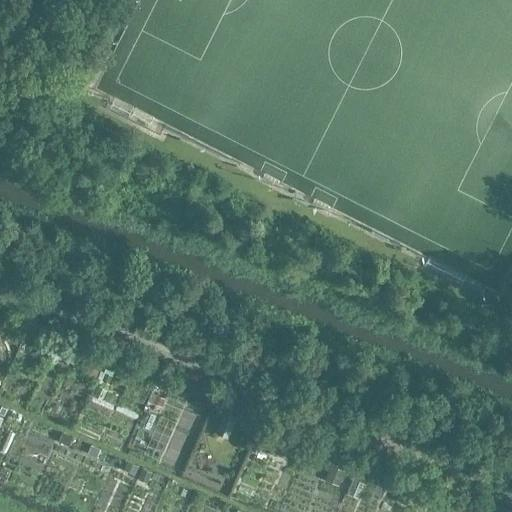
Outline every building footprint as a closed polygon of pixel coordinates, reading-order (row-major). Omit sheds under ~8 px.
[(43,358),(47,349),(37,346),(34,354),(43,358)] [(55,363),(61,351),(53,347),(47,360),(55,363)] [(94,378),(98,369),(86,364),(83,373),(94,378)] [(108,383),(113,373),(105,369),(104,371),(100,369),(94,381),(98,383),(100,380),(108,383)] [(101,400),(106,389),(98,385),(93,396),(101,400)] [(156,394),(150,391),(147,400),(152,403),(152,402),(162,406),(165,398),(156,394)] [(225,410),(216,432),(228,437),(237,416),(225,410)] [(156,415),(145,411),(139,424),(150,429),(156,415)] [(141,451),(149,434),(138,429),(130,446),(141,451)] [(68,445),(72,436),(61,432),(58,441),(68,445)] [(274,440),(259,434),(254,445),(269,452),(274,440)] [(96,456),(99,448),(91,444),(87,452),(96,456)] [(277,446),(273,444),(269,452),(289,461),(292,453),(276,447),(277,446)] [(134,473),(138,465),(126,460),(123,468),(134,473)] [(338,484),(343,469),(330,464),(324,479),(338,484)] [(146,482),(151,471),(141,467),(137,478),(146,482)] [(358,498),(364,483),(352,478),(346,493),(358,498)] [(381,495),(385,485),(377,481),(372,492),(381,495)] [(405,505),(411,494),(401,488),(395,499),(405,505)] [(432,511),(434,507),(422,502),(420,507),(432,511)]
